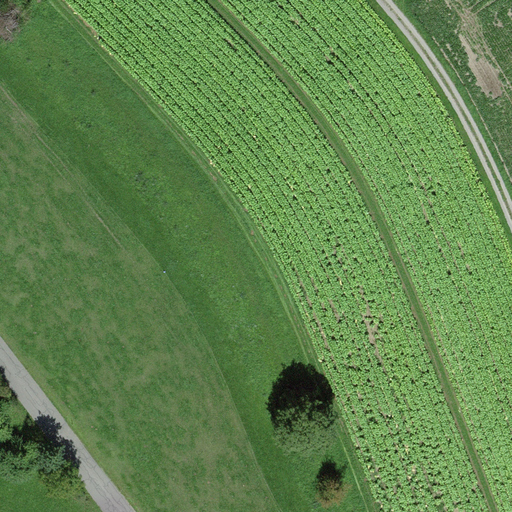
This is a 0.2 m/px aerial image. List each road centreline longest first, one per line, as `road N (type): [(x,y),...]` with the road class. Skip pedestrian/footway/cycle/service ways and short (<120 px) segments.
road 1 (track): [(511,209),(455,84),(385,0)]
road 2 (unclassified): [(121,511),(0,347)]
